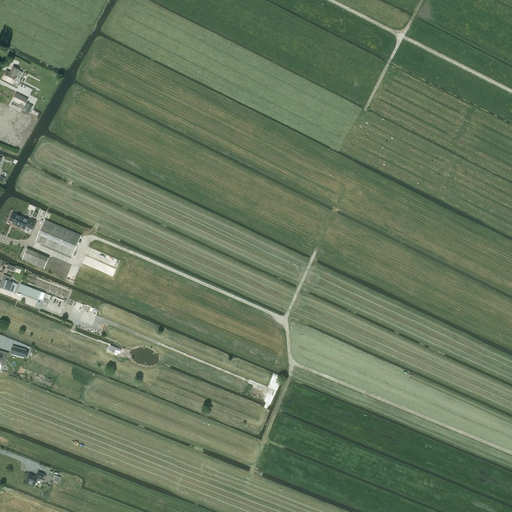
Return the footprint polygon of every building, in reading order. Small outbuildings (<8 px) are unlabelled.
[(7,71),(3,78),(13,83),(16,77),(19,79),(20,79),(22,73),(22,72),(19,71),(19,70),(13,68),(11,73),(7,71)] [(16,94),(13,100),(20,104),(18,107),(22,109),(27,100),(16,94)] [(13,213),(10,220),(14,222),(13,224),(24,229),(26,226),(32,229),(36,221),(30,219),(29,221),(13,213)] [(45,220),(35,241),(72,257),(81,236),(45,220)] [(44,269),(49,258),(27,248),(22,260),(44,269)] [(108,266),(104,272),(111,277),(115,271),(108,266)] [(0,282),(0,287),(14,293),(18,284),(10,281),(11,278),(3,275),(1,282),(0,282)] [(21,284),(18,292),(37,299),(40,291),(21,284)] [(68,303),(78,307),(80,303),(70,299),(68,303)] [(12,346),(10,354),(24,357),(26,350),(12,346)] [(55,368),(57,360),(47,357),(44,364),(55,368)] [(44,475),(38,472),(36,477),(29,474),(26,482),(35,485),(37,480),(40,481),(41,479),(42,480),(44,475)]
